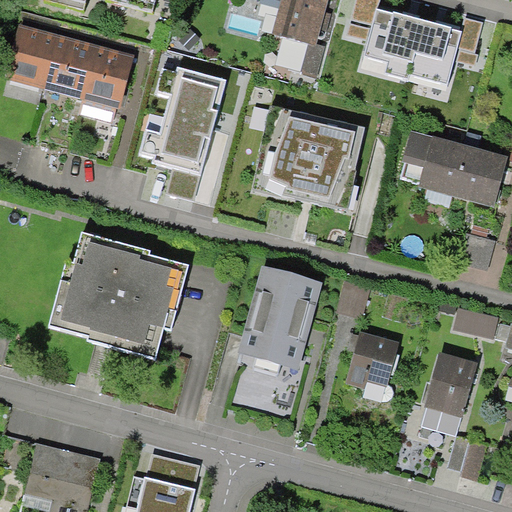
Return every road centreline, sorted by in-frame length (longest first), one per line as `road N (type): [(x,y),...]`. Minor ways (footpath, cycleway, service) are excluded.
road 1 (residential): [(0,391),(241,457)]
road 2 (residential): [(241,457),(440,511)]
